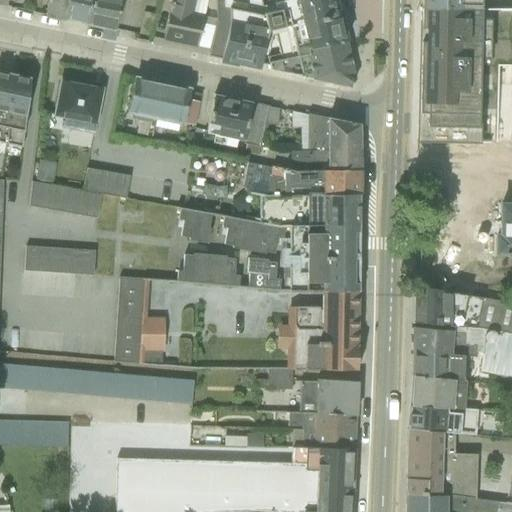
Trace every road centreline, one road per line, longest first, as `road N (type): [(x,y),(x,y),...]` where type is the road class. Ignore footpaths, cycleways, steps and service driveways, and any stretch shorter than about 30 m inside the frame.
road 1 (residential): [(393,114),(0,31)]
road 2 (primary): [(378,511),(393,114)]
